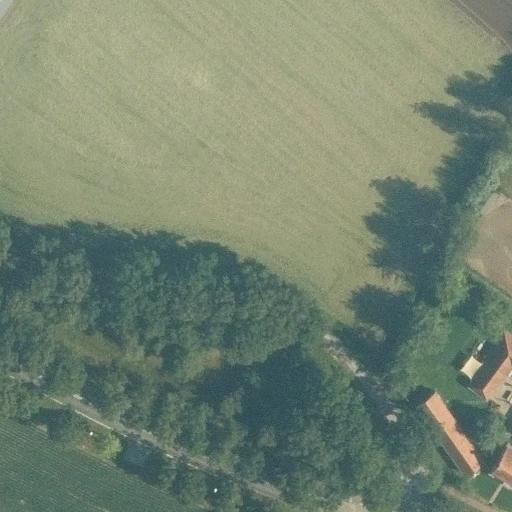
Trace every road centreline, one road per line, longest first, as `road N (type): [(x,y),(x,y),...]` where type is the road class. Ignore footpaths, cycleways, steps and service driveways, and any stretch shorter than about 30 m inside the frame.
road 1 (unclassified): [(406,506),(408,456),(389,414),(356,364),(309,322),(253,302),(65,276),(0,257)]
road 2 (tertiary): [(283,486),(103,410),(0,355)]
road 3 (tertiary): [(406,506),(283,486)]
